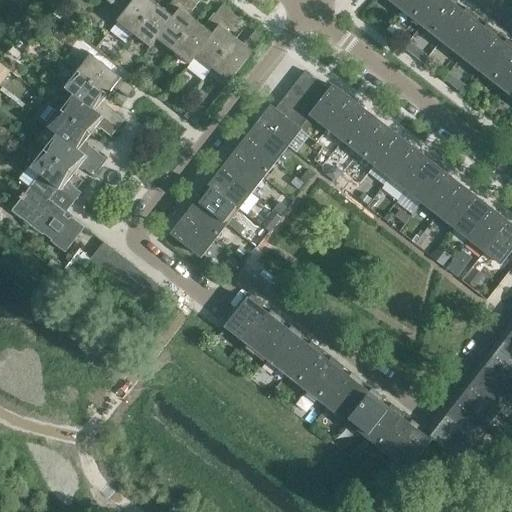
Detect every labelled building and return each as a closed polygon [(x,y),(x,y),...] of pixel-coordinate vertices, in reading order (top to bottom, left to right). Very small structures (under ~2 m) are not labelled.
[(135,0),(108,0),(125,13),(135,0)] [(134,35),(158,5),(151,0),(135,0),(125,13),(118,22),(134,35)] [(157,39),(188,0),(174,0),(166,11),(158,5),(134,35),(151,48),(158,40),(157,39)] [(174,52),(197,22),(189,15),(200,2),(197,0),(188,0),(157,39),(158,40),(174,52)] [(389,0),(402,10),(409,0),(389,0)] [(442,0),(409,0),(402,10),(422,26),(442,0)] [(442,42),(464,13),(452,3),(454,0),(442,0),(422,26),(442,42)] [(197,56),(231,12),(223,6),(206,28),(197,22),(174,52),(191,65),(197,57),(197,56)] [(462,57),(484,29),(472,19),(475,15),(467,9),(464,13),(442,42),(462,57)] [(213,69),(237,39),(229,32),(240,19),(231,12),(197,56),(197,57),(213,69)] [(504,45),(503,44),(491,35),(494,30),(487,25),(484,29),(462,57),(482,73),(504,45)] [(230,82),(265,38),(256,31),(245,45),(237,39),(213,69),(230,82)] [(502,89),(511,76),(511,51),(511,49),(511,44),(506,40),(503,44),(504,45),(482,73),(502,89)] [(136,89),(91,55),(78,72),(108,95),(115,87),(129,98),(136,89)] [(102,103),(108,95),(78,72),(65,88),(74,95),(118,129),(125,121),(102,103)] [(330,91),(308,74),(300,84),(322,101),(330,91)] [(511,97),(511,76),(502,89),(511,97)] [(322,101),(300,84),(293,93),(315,111),(322,101)] [(327,129),(350,99),(334,87),(330,91),(322,101),(315,111),(311,116),(327,129)] [(315,111),(293,93),(285,103),(308,120),(311,116),(315,111)] [(74,95),(61,111),(91,135),(98,127),(112,138),(118,129),(74,95)] [(343,141),(366,112),(350,99),(327,129),(343,141)] [(308,120),(285,103),(278,112),(300,130),(308,120)] [(300,130),(278,112),(272,107),(259,124),(289,147),(301,130),(300,130)] [(85,143),(91,135),(61,111),(48,128),(57,135),(57,134),(101,169),(108,161),(85,143)] [(359,153),(382,124),(366,112),(343,141),(359,153)] [(289,147),(259,124),(247,139),(276,162),(289,147)] [(375,166),(398,136),(382,124),(359,153),(375,166)] [(57,134),(57,135),(44,151),(74,174),(81,166),(95,177),(101,169),(57,134)] [(390,178),(413,149),(398,136),(375,166),(390,178)] [(276,162),(247,139),(235,155),(264,178),(276,162)] [(406,190),(429,161),(413,149),(390,178),(406,190)] [(68,183),(74,174),(44,151),(31,167),(41,175),(75,202),(82,193),(68,183)] [(264,178),(235,155),(222,171),(252,194),(264,178)] [(422,202),(445,173),(429,161),(406,190),(422,202)] [(252,194),(222,171),(210,187),(239,210),(252,194)] [(438,215),(461,186),(445,173),(422,202),(438,215)] [(64,216),(75,202),(41,175),(25,194),(24,193),(20,198),(22,199),(12,211),(43,236),(44,235),(52,241),(51,242),(66,253),(85,228),(73,218),(72,218),(71,218),(70,219),(69,220),(64,216)] [(454,227),(477,198),(461,186),(438,215),(454,227)] [(239,210),(210,187),(198,202),(227,225),(239,210)] [(469,239),(492,210),(477,198),(454,227),(469,239)] [(227,225),(198,202),(185,218),(215,241),(227,225)] [(485,252),(508,223),(492,210),(469,239),(485,252)] [(215,241),(185,218),(173,234),(202,257),(215,241)] [(501,264),(511,250),(511,225),(508,223),(485,252),(501,264)] [(87,229),(75,245),(87,254),(99,238),(87,229)] [(98,271),(114,251),(104,243),(88,263),(98,271)] [(108,279),(124,258),(114,251),(98,271),(108,279)] [(118,286),(134,266),(124,258),(108,279),(118,286)] [(127,294),(143,273),(134,266),(118,286),(127,294)] [(137,301),(153,281),(143,273),(127,294),(137,301)] [(147,310),(163,289),(153,281),(137,301),(147,310)] [(247,344),(269,315),(257,305),(260,301),(252,295),(249,299),(227,328),(247,344)] [(267,359),(289,331),(277,321),(280,317),(272,311),(269,315),(247,344),(267,359)] [(309,347),(309,346),(297,337),(300,333),(292,326),(289,331),(267,359),(287,375),(309,347)] [(307,391),(330,362),(329,362),(317,353),(320,348),(312,342),(309,346),(309,347),(287,375),(307,391)] [(511,345),(507,342),(494,358),(511,371),(511,345)] [(350,378),(349,378),(337,368),(340,364),(332,358),(329,362),(330,362),(307,391),(327,406),(350,378)] [(511,395),(511,371),(494,358),(482,373),(511,396),(511,395)] [(370,394),(369,393),(357,384),(361,380),(352,373),(349,378),(350,378),(327,406),(348,422),(370,394)] [(511,396),(482,373),(470,389),(499,412),(511,396)] [(368,438),(390,409),(389,409),(377,400),(381,395),(373,389),(369,393),(370,394),(348,422),(368,438)] [(499,412),(470,389),(457,405),(487,428),(499,412)] [(410,425),(409,425),(397,415),(401,411),(392,404),(389,409),(390,409),(368,438),(388,453),(410,425)] [(487,428),(457,405),(445,421),(474,444),(487,428)] [(408,469),(431,441),(417,431),(421,427),(413,420),(409,425),(410,425),(388,453),(408,469)] [(474,444),(445,421),(432,437),(461,460),(474,444)]
